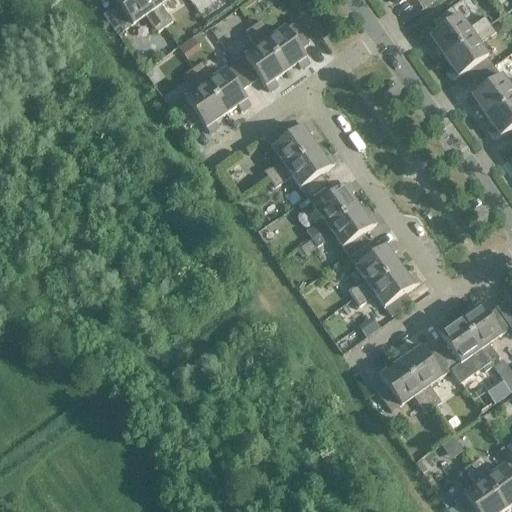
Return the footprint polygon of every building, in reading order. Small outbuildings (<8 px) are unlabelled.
[(164,30),(143,0),(112,0),(118,7),(108,13),(122,34),(132,27),(132,28),(145,19),(156,35),(164,30)] [(143,0),(164,30),(172,24),(161,8),(171,0),(143,0)] [(458,19),(452,9),(431,24),(438,33),(429,39),(429,40),(425,43),(431,51),(435,48),(443,60),(490,27),(484,19),(467,31),(459,19),(458,19)] [(261,23),(253,29),(285,75),(297,67),(300,71),(309,65),(305,61),(306,60),(300,52),(309,45),(295,25),(285,31),(272,40),(261,23)] [(495,35),(490,27),(443,60),(452,71),(447,74),(453,83),(458,80),(466,74),(473,83),(494,69),(487,60),(487,59),(479,47),(495,35)] [(285,75),(253,29),(245,34),(256,51),(244,60),(235,67),(249,87),(259,81),(265,89),(268,94),(277,88),(274,83),(285,75)] [(201,65),(193,71),(226,117),(237,109),(241,113),(249,107),(246,103),(246,102),(240,94),(249,87),(235,67),(226,73),(225,73),(213,82),(201,65)] [(500,78),(494,69),(473,83),(480,93),(471,99),(467,102),(473,111),(477,108),(485,119),(511,100),(511,88),(509,90),(501,78),(500,78)] [(226,117),(193,71),(185,76),(197,93),(184,102),(185,102),(175,109),(190,129),(199,123),(205,131),(206,131),(209,136),(217,130),(214,125),(226,117)] [(511,100),(485,119),(494,131),(489,134),(495,143),(500,139),(500,140),(508,134),(511,138),(511,100)] [(263,175),(269,183),(315,150),(307,139),(312,135),(306,127),(301,130),(292,136),(286,126),(265,141),(272,150),(271,151),(280,163),(263,175)] [(323,162),(315,150),(269,183),(275,191),(291,179),(300,191),(307,201),(328,186),(321,177),(330,171),(329,170),(334,167),(328,158),(323,162)] [(334,195),(328,186),(307,201),(314,210),(313,210),(322,223),(305,234),(311,242),(357,210),(349,198),(354,195),(348,186),(343,190),(343,189),(334,195)] [(365,221),(357,210),(311,242),(317,250),(333,239),(342,251),(349,260),(370,245),(363,236),(372,230),(371,230),(376,227),(370,218),(365,221)] [(311,242),(300,250),(306,258),(317,250),(311,242)] [(376,255),(370,245),(349,260),(356,269),(355,270),(364,282),(347,294),(353,302),(399,269),(391,258),(395,254),(390,246),(385,249),(376,255)] [(407,281),(399,269),(353,302),(359,310),(375,298),(384,310),(391,320),(412,305),(405,296),(413,290),(413,289),(418,286),(412,278),(407,281)] [(471,315),(460,323),(492,369),(501,363),(489,347),(501,338),(510,331),(496,310),(486,317),(480,308),(477,304),(468,310),(471,315)] [(492,369),(460,323),(448,331),(445,326),(437,332),(440,337),(439,337),(445,346),(436,352),(451,373),(460,366),(460,367),(473,358),(484,375),(492,369)] [(412,357),(401,364),(433,411),(441,405),(429,388),(442,380),(441,379),(451,373),(436,352),(427,359),(421,350),(420,351),(417,346),(409,352),(412,357)] [(433,411),(401,364),(389,373),(385,368),(377,374),(380,379),(386,388),(376,394),(391,415),(400,408),(401,409),(413,400),(425,416),(433,411)] [(480,461),(472,466),(504,511),(505,511),(511,507),(511,463),(504,469),(492,477),(480,461)] [(504,511),(472,466),(464,472),(476,489),(463,497),(463,498),(454,504),(459,511),(504,511)]
